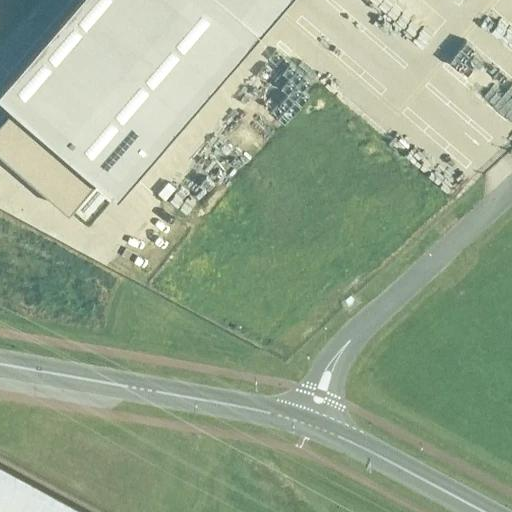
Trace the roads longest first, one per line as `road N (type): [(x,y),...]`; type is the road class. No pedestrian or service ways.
road 1 (secondary): [(294,420),(0,365)]
road 2 (unclassified): [(511,187),(352,335)]
road 3 (secondary): [(482,511),(320,429)]
